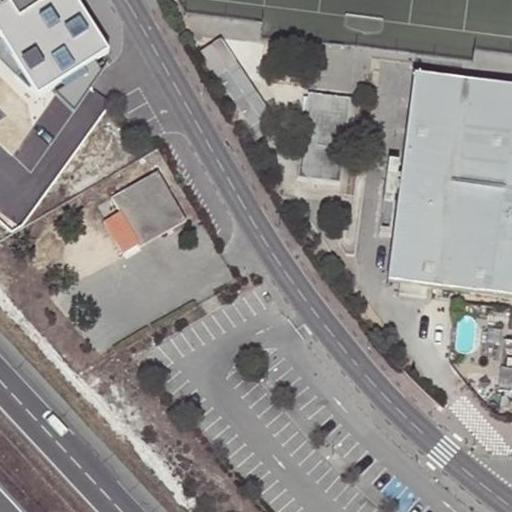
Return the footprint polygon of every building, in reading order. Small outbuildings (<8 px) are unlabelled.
[(66,86),(125,51),(97,5),(98,6),(94,0),(0,0),(0,52),(52,96),(64,88),(66,86)] [(511,88),(412,75),(386,283),(511,299),(511,88)] [(294,119),(297,95),(254,90),(250,114),(294,119)] [(338,183),(349,100),(307,95),(297,178),(338,183)] [(185,220),(156,172),(112,197),(140,246),(185,220)]
